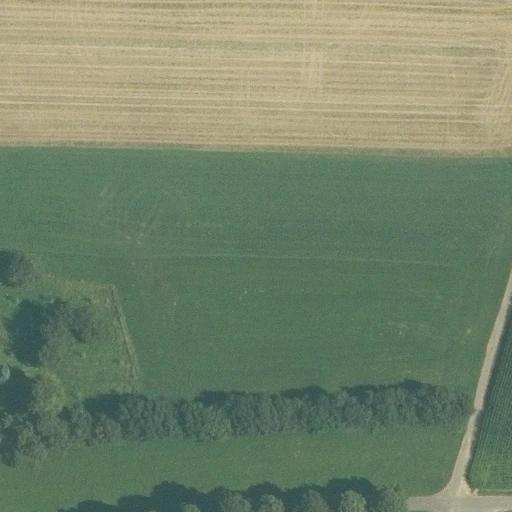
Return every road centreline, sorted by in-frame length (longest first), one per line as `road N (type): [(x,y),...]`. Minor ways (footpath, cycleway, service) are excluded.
road 1 (track): [(511,295),(452,502)]
road 2 (track): [(360,511),(511,502)]
